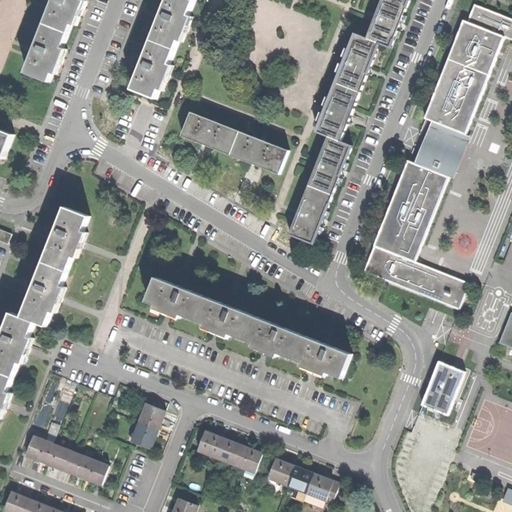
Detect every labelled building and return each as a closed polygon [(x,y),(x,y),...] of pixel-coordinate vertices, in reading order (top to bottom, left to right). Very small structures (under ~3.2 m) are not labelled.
[(56,0),(28,72),(51,81),(54,72),(58,74),(62,62),(68,48),(64,47),(73,24),(77,25),(82,14),(87,0),(56,0)] [(159,23),(153,40),(177,49),(181,40),(185,42),(195,17),(191,16),(197,1),(194,0),(168,0),(163,16),(159,14),(157,18),(156,21),(159,23)] [(383,0),(369,39),(381,43),(392,48),(402,23),(411,0),(383,0)] [(426,118),(467,134),(504,36),(511,38),(511,18),(475,5),(468,22),(463,20),(426,118)] [(357,34),(338,82),(362,92),(371,69),(381,43),(369,39),(357,34)] [(177,49),(153,40),(143,65),(140,64),(139,67),(138,70),(141,71),(134,89),(159,99),(162,89),(166,91),(176,66),(172,64),(177,49)] [(319,132),(330,136),(343,141),(352,117),(362,92),(338,82),(319,132)] [(193,112),(184,136),(203,143),(254,163),(282,174),(291,151),(193,112)] [(0,128),(0,157),(6,159),(15,135),(0,128)] [(330,136),(311,185),(335,194),(343,174),(354,146),(343,141),(330,136)] [(365,272),(460,310),(471,283),(416,262),(450,176),(409,160),(365,272)] [(335,194),(311,185),(291,234),(316,244),(324,222),(335,194)] [(35,292),(26,317),(36,321),(48,325),(54,311),(58,313),(68,287),(64,286),(75,257),(79,259),(89,232),(86,231),(91,216),(68,207),(59,231),(55,230),(54,233),(52,236),(56,237),(37,286),(33,285),(32,288),(31,291),(35,292)] [(0,228),(0,239),(9,243),(13,233),(0,228)] [(158,279),(148,302),(157,305),(156,310),(167,314),(181,319),(183,315),(206,324),(204,329),(217,334),(230,339),(231,335),(255,344),(253,348),(264,352),(278,358),(280,354),(304,363),(302,367),(315,372),(327,377),(329,373),(344,379),(353,355),(158,279)] [(0,416),(3,418),(13,391),(10,390),(21,361),(25,363),(34,337),(30,336),(36,321),(26,317),(13,312),(4,337),(0,335),(0,341),(1,343),(0,346),(0,416)] [(511,312),(501,342),(511,346),(511,312)] [(466,372),(440,361),(422,405),(449,415),(466,372)] [(148,406),(141,424),(159,431),(163,422),(166,413),(148,406)] [(159,431),(141,424),(133,443),(152,450),(156,441),(159,431)] [(207,433),(200,452),(218,459),(225,441),(215,436),(207,433)] [(36,459),(47,463),(54,445),(35,438),(28,456),(36,459)] [(235,444),(225,441),(218,459),(237,466),(245,447),(235,444)] [(73,453),(54,445),(47,463),(56,467),(66,471),(73,453)] [(254,451),(245,447),(237,466),(256,473),(263,455),(254,451)] [(92,460),(73,453),(66,471),(74,474),(85,478),(92,460)] [(111,467),(92,460),(85,478),(94,482),(104,485),(111,467)] [(277,460),(270,479),(289,486),(296,468),(287,464),(277,460)] [(305,471),(296,468),(289,486),(296,489),(308,493),(315,475),(305,471)] [(324,478),(315,475),(308,493),(327,501),(334,482),(324,478)] [(341,485),(334,482),(327,501),(325,505),(332,508),(341,485)] [(298,499),(305,501),(308,493),(296,489),(294,494),(299,496),(298,499)] [(6,511),(27,511),(32,500),(22,496),(13,493),(6,511)] [(324,506),(325,505),(327,501),(308,493),(305,501),(316,506),(317,503),(324,506)] [(41,504),(32,500),(27,511),(49,511),(51,508),(41,504)] [(178,509),(176,511),(197,511),(200,507),(181,500),(178,509)]
